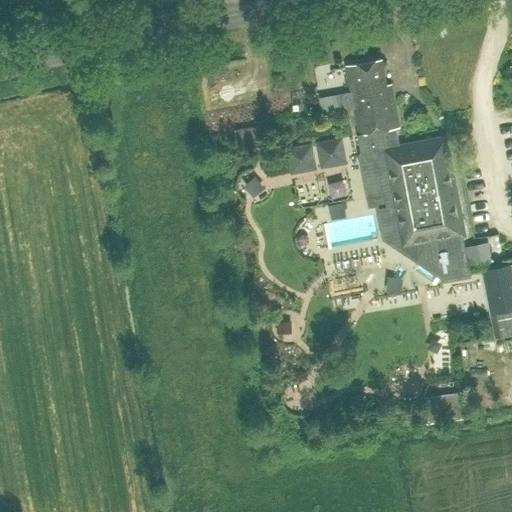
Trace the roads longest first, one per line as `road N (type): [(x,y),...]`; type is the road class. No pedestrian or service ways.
road 1 (secondary): [(0,68),(240,15)]
road 2 (unknown): [(477,53),(480,164),(496,204),(511,210)]
